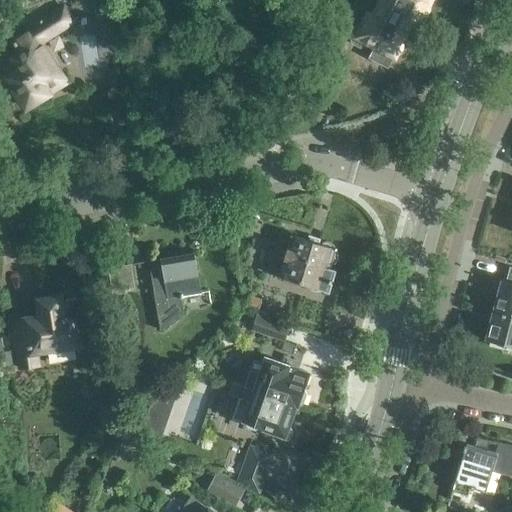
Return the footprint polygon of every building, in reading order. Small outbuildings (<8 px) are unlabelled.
[(119,44),(111,0),(93,0),(101,47),(119,44)] [(420,20),(381,0),(369,0),(367,5),(377,9),(373,16),(368,14),(360,29),(355,31),(351,39),(354,43),(360,47),(364,45),(366,41),(376,46),(370,58),(388,67),(394,56),(395,56),(408,31),(413,33),(420,20)] [(381,0),(420,20),(429,0),(381,0)] [(61,7),(10,41),(18,53),(11,58),(14,62),(3,69),(14,86),(11,87),(25,108),(47,93),(42,86),(60,74),(39,42),(71,21),(61,7)] [(96,33),(81,35),(84,64),(100,62),(96,33)] [(270,70),(277,71),(283,66),(283,60),(279,56),(271,55),(266,60),(266,65),(270,70)] [(322,242),(320,244),(291,235),(278,276),(329,292),(335,271),(330,269),(332,263),(333,263),(335,263),(336,262),(337,261),(337,256),(337,254),(336,250),(336,249),(335,248),(333,245),(331,243),(329,241),(326,241),(324,241),(322,242)] [(201,293),(194,253),(149,261),(161,330),(184,312),(181,298),(183,297),(183,296),(201,293)] [(135,288),(132,265),(131,263),(109,267),(112,295),(128,293),(127,289),(135,288)] [(495,309),(511,313),(511,280),(503,278),(495,309)] [(78,346),(74,320),(67,322),(66,318),(64,318),(61,297),(38,301),(41,318),(14,322),(21,369),(37,366),(35,353),(78,346)] [(511,313),(495,309),(487,339),(511,345),(511,313)] [(252,328),(285,339),(290,325),(256,314),(252,328)] [(244,386),(295,404),(298,405),(309,375),(297,371),(297,369),(280,363),(282,355),(266,349),(264,353),(254,350),(249,363),(252,364),(244,386)] [(143,435),(146,436),(150,429),(160,433),(168,410),(166,409),(173,387),(168,385),(160,406),(140,399),(130,428),(143,435)] [(295,404),(244,386),(233,417),(284,435),(295,404)] [(511,445),(500,443),(477,438),(475,445),(468,443),(456,480),(452,490),(467,495),(469,487),(475,489),(476,488),(487,491),(496,462),(503,465),(500,473),(511,475),(511,445)] [(259,494),(274,453),(249,445),(236,481),(259,494)] [(206,490),(235,506),(244,490),(215,474),(206,490)] [(211,511),(190,497),(178,511),(211,511)]
